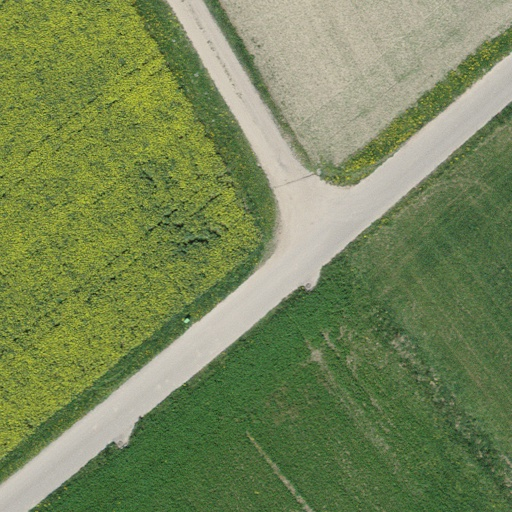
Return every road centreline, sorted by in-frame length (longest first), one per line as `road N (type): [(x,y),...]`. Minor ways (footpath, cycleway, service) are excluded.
road 1 (residential): [(511,76),(0,503)]
road 2 (track): [(188,0),(325,235)]
